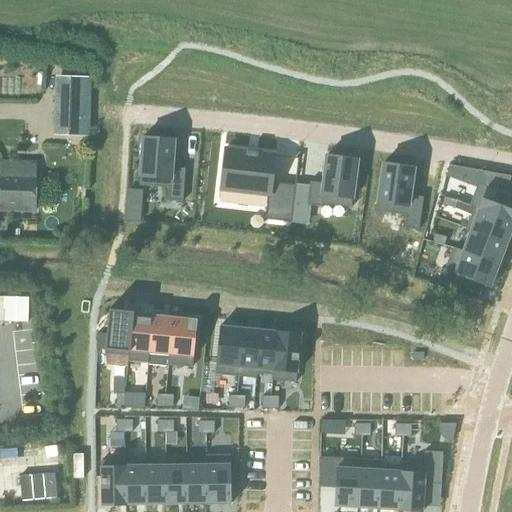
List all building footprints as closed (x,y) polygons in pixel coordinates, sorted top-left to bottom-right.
[(55,76),(54,135),(89,136),(91,78),(55,76)] [(0,142),(17,143),(18,115),(0,114),(0,142)] [(143,138),(139,186),(169,188),(168,201),(183,202),(186,169),(173,168),(175,140),(143,138)] [(225,149),(220,189),(268,195),(265,220),(292,223),(296,186),(271,183),(274,157),(276,157),(276,155),(274,155),(225,149)] [(296,186),(292,223),(309,225),(311,206),(322,207),(323,204),(352,208),(358,160),(327,156),(323,184),(310,182),(310,186),(296,184),(296,186)] [(0,171),(0,211),(35,212),(36,172),(37,162),(1,161),(1,171),(0,171)] [(383,163),(377,211),(406,216),(404,229),(419,231),(424,197),(411,195),(415,168),(383,163)] [(450,165),(447,176),(468,184),(477,187),(476,188),(469,207),(474,208),(474,207),(511,221),(511,196),(500,192),(506,175),(450,165)] [(445,197),(443,205),(454,208),(456,200),(445,197)] [(474,208),(466,230),(470,232),(471,231),(507,244),(511,230),(511,221),(474,207),(474,208)] [(128,210),(127,219),(140,221),(140,211),(128,210)] [(463,251),(462,252),(499,266),(507,244),(471,231),(470,232),(463,251)] [(435,234),(433,242),(445,245),(447,237),(435,234)] [(442,269),(437,282),(460,290),(465,278),(491,288),(499,266),(462,252),(463,251),(454,248),(445,270),(442,269)] [(0,297),(0,321),(28,322),(29,298),(0,297)] [(109,310),(105,354),(129,357),(133,313),(134,313),(134,312),(133,312),(109,310)] [(129,357),(128,361),(148,363),(149,354),(150,354),(153,315),(134,313),(133,313),(129,357)] [(153,315),(150,354),(169,356),(170,356),(174,317),(153,315)] [(169,356),(168,365),(169,365),(193,368),(197,319),(174,317),(170,356),(169,356)] [(220,326),(215,375),(239,377),(244,329),(220,326)] [(244,329),(239,377),(256,379),(257,379),(257,374),(256,374),(261,330),(244,329)] [(261,330),(256,374),(257,374),(272,376),(273,376),(278,332),(276,332),(261,330)] [(272,376),(272,380),(273,380),(296,383),(301,333),(278,331),(276,331),(276,332),(278,332),(273,376),(272,376)] [(117,394),(116,406),(124,406),(125,394),(117,394)] [(125,394),(124,406),(133,406),(133,394),(125,394)] [(157,395),(157,407),(165,407),(166,395),(157,395)] [(166,395),(165,407),(174,407),(174,395),(166,395)] [(229,396),(229,408),(237,408),(237,396),(229,396)] [(237,396),(237,408),(245,408),(245,396),(237,396)] [(263,396),(262,409),(271,409),(271,397),(263,396)] [(271,397),(271,409),(279,409),(279,397),(271,397)] [(117,420),(117,432),(125,432),(125,420),(117,420)] [(125,420),(125,432),(133,432),(133,420),(125,420)] [(158,421),(157,433),(166,433),(166,421),(158,421)] [(166,421),(166,433),(174,433),(174,421),(166,421)] [(198,421),(198,433),(206,434),(207,421),(198,421)] [(207,421),(206,434),(215,434),(215,422),(207,421)] [(354,424),(354,436),(363,436),(363,424),(354,424)] [(363,424),(363,436),(371,436),(371,424),(363,424)] [(395,424),(395,436),(403,437),(403,424),(395,424)] [(403,424),(403,437),(411,437),(412,425),(403,424)] [(147,447),(125,447),(125,461),(126,505),(127,505),(146,505),(146,466),(147,466),(147,461),(147,447)] [(402,467),(399,511),(413,511),(422,511),(423,506),(424,484),(442,485),(443,452),(425,451),(424,463),(402,462),(401,462),(400,467),(402,467)] [(84,454),(74,454),(74,478),(84,478),(84,454)] [(207,455),(206,455),(206,460),(207,460),(208,505),(231,505),(231,455),(207,455)] [(319,485),(319,487),(336,488),(334,506),(358,508),(361,459),(337,458),(320,457),(319,485)] [(361,459),(358,508),(379,509),(381,465),(382,465),(382,461),(381,461),(361,459)] [(187,460),(186,460),(186,465),(187,465),(187,503),(187,504),(186,504),(186,505),(187,505),(208,505),(207,460),(206,460),(187,460)] [(125,461),(102,462),(102,506),(126,506),(127,506),(127,505),(126,505),(125,461)] [(186,465),(166,466),(167,504),(186,504),(187,504),(187,503),(187,465),(186,465)] [(381,465),(379,509),(398,510),(398,511),(399,511),(402,467),(400,467),(382,465),(381,465)] [(147,466),(146,466),(146,505),(167,504),(166,466),(147,466)]
